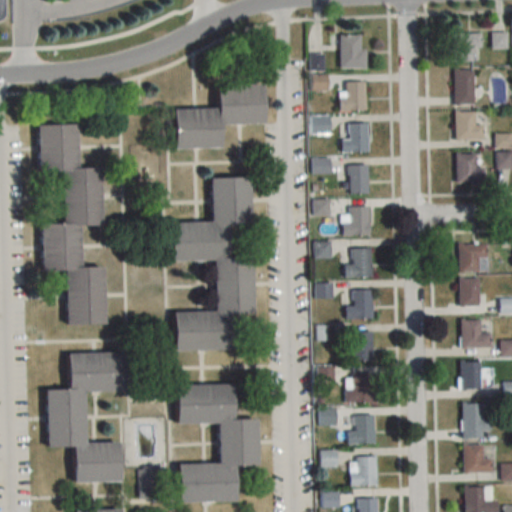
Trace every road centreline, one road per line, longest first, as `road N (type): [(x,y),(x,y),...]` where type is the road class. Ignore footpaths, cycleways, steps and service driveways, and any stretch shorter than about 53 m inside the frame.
road 1 (residential): [(416,511),(406,0)]
road 2 (residential): [(291,511),(282,0)]
road 3 (residential): [(0,75),(106,64),(266,0)]
road 4 (residential): [(0,259),(8,511)]
